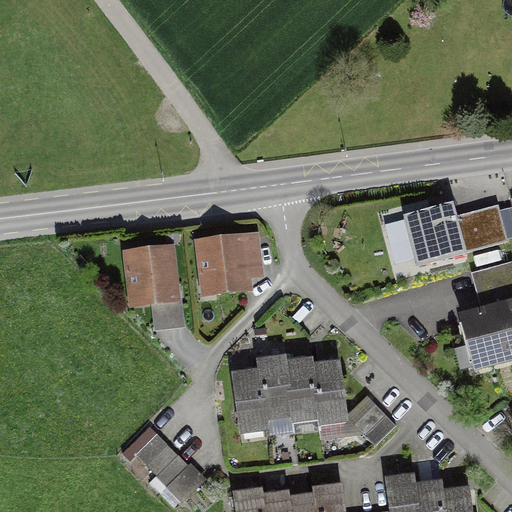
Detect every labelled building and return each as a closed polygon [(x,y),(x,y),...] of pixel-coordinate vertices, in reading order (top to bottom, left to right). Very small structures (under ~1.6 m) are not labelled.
[(462,252),(505,241),(497,212),(455,223),(450,206),(408,217),(420,266),(463,255),(462,252)] [(246,289),(240,240),(202,244),(204,259),(199,260),(203,294),(246,289)] [(129,290),(134,289),(136,304),(174,300),(168,251),(136,255),(137,266),(133,270),(127,271),(129,290)] [(511,267),(511,264),(475,273),(483,303),(492,300),(494,310),(462,319),(475,367),(511,357),(511,267)] [(257,363),(258,373),(263,416),(289,413),(284,365),(283,360),(257,363)] [(290,419),(317,415),(311,368),(310,362),(284,365),(289,413),(290,419)] [(338,364),(311,368),(317,415),(317,421),(345,418),(338,364)] [(265,426),(263,416),(258,373),(231,376),(237,430),(265,426)] [(352,427),(362,437),(383,416),(373,406),(352,427)] [(394,427),(383,416),(362,437),(373,448),(394,427)] [(167,447),(155,435),(134,456),(145,468),(167,447)] [(178,459),(167,447),(145,468),(157,480),(178,459)] [(190,471),(178,459),(157,480),(168,491),(190,471)] [(201,482),(190,471),(168,491),(180,503),(201,482)] [(415,511),(413,488),(411,478),(384,481),(388,511),(415,511)] [(442,511),(440,494),(439,484),(413,488),(415,511),(442,511)] [(313,497),(315,511),(342,511),(340,488),(313,491),(313,497)] [(470,511),(467,491),(440,494),(442,511),(470,511)] [(261,511),(260,498),(259,492),(232,495),(234,511),(261,511)] [(288,511),(287,500),(286,495),(260,498),(261,511),(288,511)] [(315,511),(313,497),(287,500),(288,511),(315,511)]
